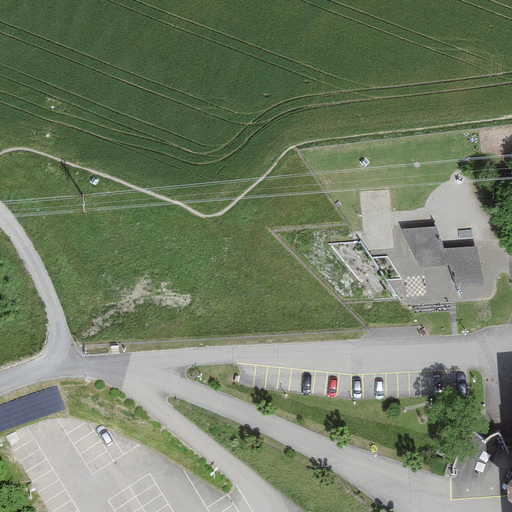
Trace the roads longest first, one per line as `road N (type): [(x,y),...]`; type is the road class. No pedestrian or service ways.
road 1 (residential): [(482,350),(58,365),(0,382)]
road 2 (track): [(0,215),(26,249),(57,320),(58,365)]
